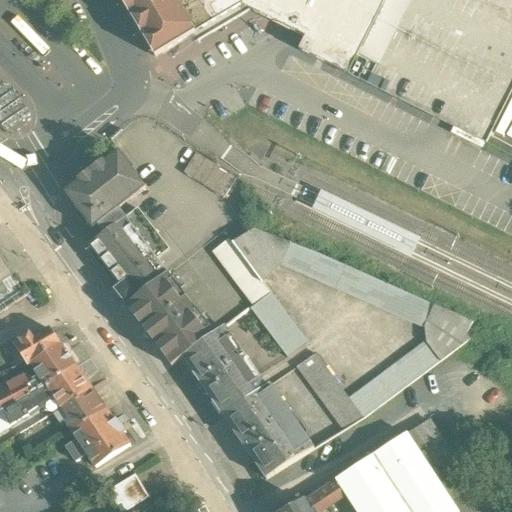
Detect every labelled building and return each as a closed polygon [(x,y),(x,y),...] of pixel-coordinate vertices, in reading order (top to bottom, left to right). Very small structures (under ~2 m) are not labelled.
[(174,0),(120,0),(155,59),(195,35),(174,0)] [(174,0),(195,35),(253,0),(174,0)] [(511,89),(511,0),(479,0),(463,35),(445,70),(303,0),(280,0),(276,9),(266,4),(257,0),(254,0),(265,18),(320,45),(314,59),(486,145),(511,89)] [(280,0),(257,0),(266,4),(276,9),(280,0)] [(303,0),(445,70),(463,35),(479,0),(303,0)] [(23,44),(20,47),(35,62),(38,59),(23,44)] [(0,122),(6,131),(29,116),(8,84),(5,86),(0,79),(0,122)] [(147,189),(119,153),(117,154),(105,163),(104,162),(77,183),(78,184),(66,194),(65,194),(64,195),(77,210),(76,211),(77,211),(87,225),(88,226),(88,225),(92,231),(97,228),(91,220),(113,202),(119,210),(129,201),(130,202),(146,190),(147,189)] [(206,160),(196,154),(183,174),(193,180),(206,160)] [(226,173),(206,160),(193,180),(214,193),(226,173)] [(226,173),(214,193),(224,200),(236,180),(226,173)] [(417,257),(426,237),(326,193),(317,214),(417,257)] [(138,210),(126,219),(119,210),(113,202),(91,220),(97,228),(98,228),(99,228),(105,236),(90,247),(120,287),(114,292),(126,308),(169,275),(151,252),(162,243),(138,210)] [(290,244),(254,231),(232,244),(261,284),(281,265),(283,264),(282,263),(290,244)] [(229,241),(212,253),(253,308),(270,295),(261,284),(232,244),(229,241)] [(434,306),(290,244),(282,263),(283,264),(281,265),(424,328),(434,306)] [(0,313),(28,296),(27,294),(26,295),(15,278),(16,277),(15,276),(14,277),(9,269),(10,269),(9,268),(0,254),(0,313)] [(215,336),(169,275),(126,308),(171,367),(183,359),(215,336)] [(307,346),(270,295),(253,308),(251,310),(288,359),(307,346)] [(472,323),(434,306),(424,328),(426,344),(440,363),(470,341),(466,336),(472,323)] [(215,336),(183,359),(216,407),(258,377),(225,329),(215,336)] [(18,343),(13,345),(17,351),(28,368),(31,366),(61,347),(50,331),(33,341),(29,336),(18,343)] [(17,339),(5,342),(7,350),(11,356),(17,351),(13,345),(18,343),(17,339)] [(350,401),(349,402),(363,421),(440,363),(426,344),(350,401)] [(76,368),(61,347),(31,366),(41,380),(30,379),(20,385),(27,397),(76,368)] [(350,401),(316,355),(297,368),(344,433),(363,421),(349,402),(350,401)] [(91,390),(76,368),(27,397),(2,412),(11,426),(27,416),(26,414),(53,398),(60,409),(61,408),(91,390)] [(20,385),(0,397),(0,408),(2,412),(27,397),(20,385)] [(105,411),(91,390),(61,408),(68,418),(63,421),(71,433),(71,432),(105,411)] [(314,451),(277,397),(232,429),(267,480),(314,451)] [(105,411),(71,432),(77,441),(74,444),(84,459),(88,456),(96,469),(129,447),(105,411)] [(423,460),(444,446),(429,422),(407,436),(423,460)] [(457,511),(423,460),(407,436),(373,458),(407,511),(457,511)] [(487,511),(444,446),(423,460),(457,511),(487,511)] [(407,511),(373,458),(308,500),(314,511),(318,511),(346,495),(356,511),(407,511)] [(135,475),(108,491),(119,511),(123,511),(148,498),(135,475)] [(299,497),(285,505),(288,511),(302,503),(299,497)] [(288,511),(285,511),(314,511),(308,500),(288,511)]
